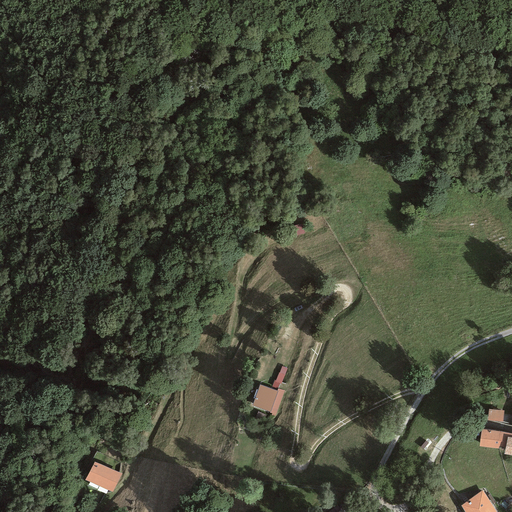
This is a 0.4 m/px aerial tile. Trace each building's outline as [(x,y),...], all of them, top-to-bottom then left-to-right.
[(304,233),(302,223),(291,226),(294,235),(304,233)] [(277,391),(260,385),(252,405),(269,412),(277,391)] [(503,411),(488,409),(487,420),(502,421),(503,411)] [(511,433),(500,432),(481,429),(478,446),(498,449),(498,446),(505,447),(507,437),(511,437),(511,433)] [(121,474),(94,462),(85,480),(112,493),(121,474)] [(460,505),(464,511),(483,511),(493,507),(483,491),(460,505)]
